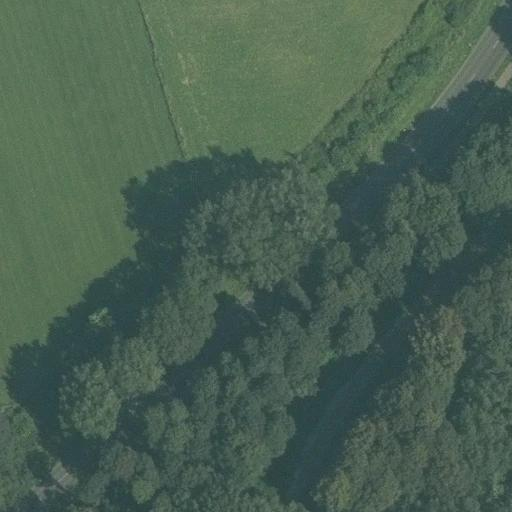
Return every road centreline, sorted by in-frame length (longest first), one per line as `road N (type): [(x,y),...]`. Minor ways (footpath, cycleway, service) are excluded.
road 1 (tertiary): [(26,511),(383,183),(467,86),(511,19)]
road 2 (track): [(295,511),(308,470),(348,409),(419,317),(511,229)]
